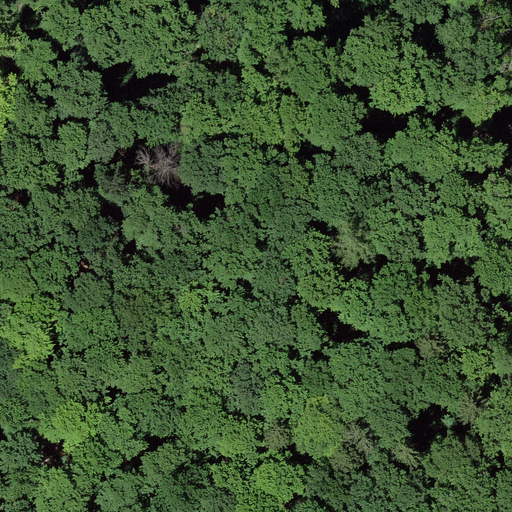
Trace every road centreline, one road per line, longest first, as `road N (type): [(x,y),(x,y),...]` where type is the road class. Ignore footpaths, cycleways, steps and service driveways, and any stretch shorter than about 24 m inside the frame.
road 1 (track): [(511,452),(404,346),(247,111),(184,67),(122,131),(21,392),(0,407)]
road 2 (track): [(511,203),(406,0)]
road 3 (track): [(43,511),(0,311)]
